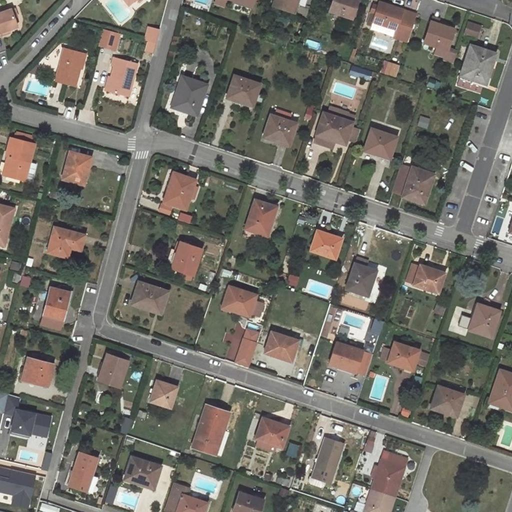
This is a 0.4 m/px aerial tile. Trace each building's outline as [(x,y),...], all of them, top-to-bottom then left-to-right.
[(293,12),(295,4),(296,0),(274,0),(273,6),(293,12)] [(332,0),(328,12),(351,20),(358,0),(332,0)] [(376,13),(370,29),(406,41),(415,14),(379,2),(378,6),(373,5),(371,12),(376,13)] [(0,33),(8,31),(16,28),(10,10),(0,13),(0,33)] [(434,11),(430,21),(437,24),(441,13),(434,11)] [(454,29),(430,21),(423,42),(447,50),(454,29)] [(468,23),(464,33),(475,36),(478,26),(468,23)] [(146,27),(144,34),(150,36),(152,28),(146,27)] [(95,45),(114,52),(120,35),(102,28),(95,45)] [(150,36),(144,34),(142,39),(156,43),(159,30),(152,28),(150,36)] [(470,45),(460,75),(483,83),(485,83),(495,54),(470,45)] [(59,66),(55,80),(75,86),(83,53),(59,46),(54,63),(56,65),(59,66)] [(453,63),(456,53),(447,50),(444,59),(453,63)] [(114,66),(111,76),(107,90),(129,96),(137,63),(113,57),(111,65),(114,66)] [(389,63),(386,73),(394,76),(397,66),(389,63)] [(460,75),(457,85),(479,92),(483,83),(460,75)] [(234,76),(227,95),(244,101),(243,103),(252,106),(259,84),(234,76)] [(182,77),(172,106),(196,114),(206,85),(182,77)] [(270,115),(263,137),(273,140),(273,138),(289,143),(296,124),(289,122),(291,115),(276,109),(274,116),(270,115)] [(323,113),(317,133),(336,139),(335,140),(345,144),(347,138),(356,141),(360,130),(350,127),(352,122),(323,113)] [(371,128),(364,150),(373,153),(374,152),(389,156),(396,137),(371,128)] [(317,133),(314,140),(333,146),(335,140),(336,139),(317,133)] [(16,134),(14,139),(30,144),(31,138),(16,134)] [(11,157),(6,175),(25,180),(34,144),(30,144),(14,139),(10,138),(6,155),(8,156),(11,157)] [(69,152),(62,178),(84,184),(90,157),(69,152)] [(3,174),(6,175),(11,157),(8,156),(3,174)] [(411,169),(400,166),(392,191),(403,194),(402,196),(422,202),(428,184),(430,184),(433,174),(411,168),(411,169)] [(167,192),(164,202),(186,209),(196,180),(176,174),(169,193),(167,192)] [(51,191),(50,197),(61,200),(63,194),(51,191)] [(256,200),(246,231),(266,237),(270,228),(268,227),(275,206),(256,200)] [(0,204),(0,244),(4,245),(14,208),(0,204)] [(68,257),(70,247),(72,241),(81,243),(83,235),(54,227),(48,251),(68,257)] [(246,231),(244,237),(264,244),(266,237),(246,231)] [(317,233),(312,250),(336,258),(342,239),(326,234),(325,236),(317,233)] [(80,249),(81,243),(72,241),(70,247),(80,249)] [(178,250),(173,265),(172,268),(184,272),(193,275),(202,250),(181,243),(178,250)] [(168,263),(173,265),(178,250),(173,249),(168,263)] [(358,259),(356,264),(366,268),(368,261),(358,259)] [(355,264),(347,288),(369,296),(372,286),(370,285),(375,270),(366,268),(356,264),(355,264)] [(408,282),(413,283),(419,267),(413,265),(408,282)] [(419,267),(413,283),(413,284),(439,293),(445,273),(428,268),(427,269),(419,267)] [(212,272),(209,282),(214,283),(217,274),(212,272)] [(139,282),(133,302),(152,308),(152,310),(161,313),(168,292),(139,282)] [(223,307),(241,312),(241,310),(250,313),(256,295),(230,286),(223,307)] [(50,287),(43,314),(62,319),(69,292),(50,287)] [(438,304),(435,309),(444,313),(446,307),(438,304)] [(472,320),(469,329),(491,336),(499,312),(479,305),(474,320),(472,320)] [(245,327),(233,363),(247,367),(259,332),(245,327)] [(265,352),(283,358),(284,356),(293,359),(299,341),(272,332),(265,352)] [(413,368),(420,348),(396,340),(393,350),(386,348),(382,359),(389,361),(389,362),(404,367),(405,365),(413,368)] [(337,342),(330,363),(355,371),(362,351),(337,342)] [(117,350),(116,355),(129,359),(130,354),(117,350)] [(422,352),(419,360),(427,362),(429,355),(422,352)] [(107,354),(99,380),(120,386),(128,361),(107,354)] [(22,371),(21,377),(23,377),(22,379),(46,386),(52,364),(28,358),(24,372),(22,371)] [(511,374),(501,370),(490,400),(501,404),(501,401),(504,403),(503,406),(511,409),(511,374)] [(158,380),(151,400),(170,407),(177,388),(169,386),(169,384),(158,380)] [(439,386),(431,407),(441,411),(441,409),(457,414),(463,394),(439,386)] [(0,391),(0,411),(15,415),(11,430),(18,432),(17,435),(29,438),(31,429),(47,432),(50,418),(16,410),(19,398),(0,391)] [(209,405),(195,447),(215,453),(229,412),(209,405)] [(260,439),(258,446),(274,451),(276,444),(282,446),(288,426),(263,418),(257,438),(260,439)] [(332,432),(330,439),(340,442),(342,436),(332,432)] [(326,485),(331,482),(341,451),(340,451),(342,443),(340,442),(330,439),(326,438),(313,476),(311,475),(309,480),(311,483),(323,487),(326,485)] [(82,449),(81,453),(97,458),(98,454),(82,449)] [(80,452),(69,485),(87,491),(99,458),(97,458),(81,453),(80,452)] [(389,511),(407,460),(385,452),(368,504),(360,501),(358,508),(365,511),(364,511),(389,511)] [(132,457),(126,477),(145,483),(145,485),(155,488),(162,466),(132,457)] [(1,467),(0,472),(0,491),(15,495),(13,504),(29,507),(36,475),(1,467)] [(276,482),(284,485),(286,478),(279,476),(276,482)] [(297,479),(294,488),(299,490),(303,482),(297,479)] [(166,510),(172,511),(203,511),(206,502),(188,497),(190,489),(175,484),(166,510)] [(108,486),(104,503),(111,504),(115,488),(108,486)] [(239,492),(233,511),(260,511),(264,501),(262,500),(248,495),(239,492)] [(249,492),(248,495),(262,500),(263,497),(249,492)] [(326,492),(324,498),(332,501),(334,494),(326,492)]
